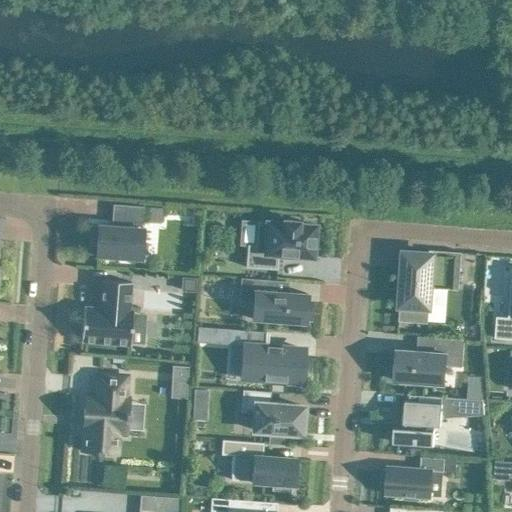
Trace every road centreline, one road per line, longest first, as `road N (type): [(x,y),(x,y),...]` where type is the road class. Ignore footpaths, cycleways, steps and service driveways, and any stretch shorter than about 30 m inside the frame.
road 1 (track): [(0,122),(511,161)]
road 2 (residential): [(511,245),(369,237),(343,511)]
road 3 (residential): [(0,209),(43,212),(21,511)]
